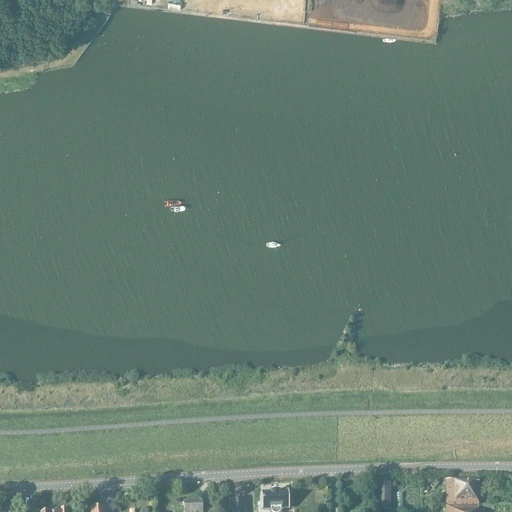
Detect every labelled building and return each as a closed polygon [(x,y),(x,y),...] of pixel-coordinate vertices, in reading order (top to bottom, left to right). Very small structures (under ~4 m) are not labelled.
[(167,4),(165,9),(177,13),(179,7),(167,4)] [(390,511),(391,477),(381,477),(380,511),(390,511)] [(446,480),(446,506),(478,506),(478,480),(446,480)] [(280,511),(281,511),(281,509),(288,509),(287,493),(287,492),(286,492),(263,493),(262,493),(262,494),(263,510),(269,510),(270,511),(280,511)] [(245,511),(245,500),(230,501),(230,511),(245,511)] [(211,511),(211,508),(201,508),(201,502),(183,503),(184,511),(211,511)]
